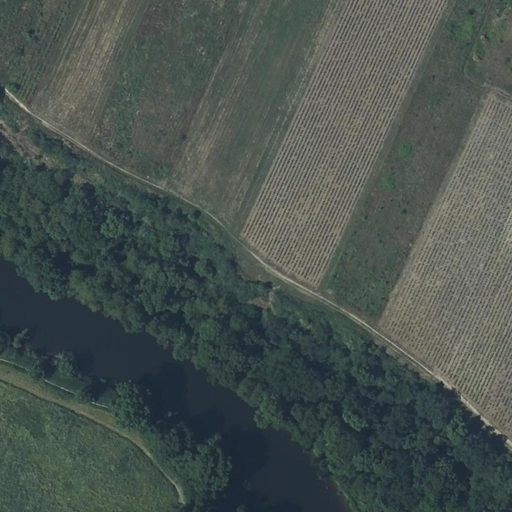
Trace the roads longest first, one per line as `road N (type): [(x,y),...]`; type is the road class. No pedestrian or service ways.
road 1 (track): [(511,447),(360,318),(277,274),(207,212),(79,143),(0,85)]
road 2 (track): [(402,511),(192,304),(98,230),(0,178)]
road 3 (track): [(511,100),(461,74),(492,0)]
